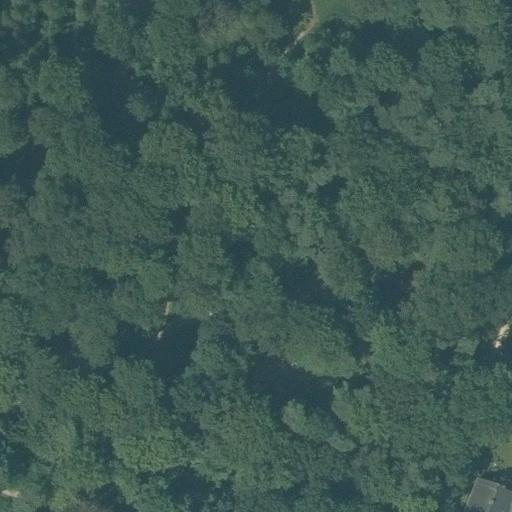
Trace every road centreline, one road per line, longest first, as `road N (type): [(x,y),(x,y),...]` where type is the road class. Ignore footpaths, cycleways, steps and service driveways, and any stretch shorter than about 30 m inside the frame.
road 1 (track): [(279,0),(285,22),(106,460)]
road 2 (track): [(0,415),(244,511)]
road 3 (track): [(439,511),(511,325)]
